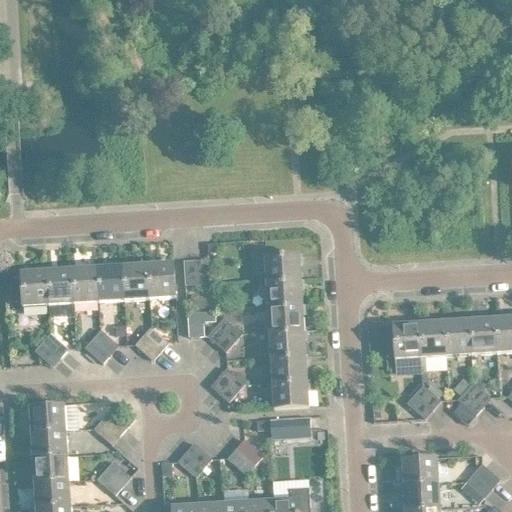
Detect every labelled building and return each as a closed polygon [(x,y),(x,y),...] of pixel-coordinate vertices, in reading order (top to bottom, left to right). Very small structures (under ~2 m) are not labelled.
[(266,257),(267,283),(303,281),(301,255),(266,257)] [(209,260),(197,261),(198,285),(211,284),(209,260)] [(198,285),(197,261),(185,262),(186,286),(198,285)] [(175,263),(149,265),(151,300),(177,298),(175,263)] [(149,265),(124,266),(126,301),(151,300),(149,265)] [(124,266),(98,268),(101,303),(126,301),(124,266)] [(98,268),(73,269),(75,305),(101,303),(98,268)] [(73,269),(48,271),(50,306),(75,305),(73,269)] [(50,306),(48,271),(22,272),(24,302),(24,308),(50,306)] [(22,272),(6,273),(6,283),(13,283),(15,302),(24,302),(22,272)] [(267,283),(269,308),(304,306),(303,281),(267,283)] [(201,296),(195,307),(207,313),(211,313),(215,304),(201,296)] [(269,308),(270,333),(306,331),(304,306),(269,308)] [(207,313),(190,314),(191,338),(206,337),(205,323),(217,323),(217,313),(211,313),(207,313)] [(511,317),(496,319),(498,354),(511,353),(511,317)] [(209,337),(218,345),(234,327),(225,319),(209,337)] [(496,319),(471,321),(473,356),(498,354),(496,319)] [(471,321),(446,322),(448,357),(473,356),(471,321)] [(446,322),(420,324),(423,359),(448,357),(446,322)] [(423,359),(420,324),(382,326),(384,350),(396,349),(396,360),(423,359)] [(127,326),(117,327),(118,340),(127,340),(127,326)] [(234,327),(218,345),(227,353),(243,335),(234,327)] [(152,328),(144,337),(162,353),(171,344),(152,328)] [(102,331),(94,340),(112,356),(120,347),(102,331)] [(270,333),(272,359),(307,356),(306,331),(270,333)] [(52,334),(44,343),(62,359),(70,350),(52,334)] [(162,353),(144,337),(137,346),(154,362),(162,353)] [(112,356),(94,340),(86,349),(104,365),(112,356)] [(62,359),(44,343),(36,352),(54,368),(62,359)] [(272,359),(273,384),(309,382),(307,356),(272,359)] [(212,387),(221,395),(237,377),(228,369),(212,387)] [(240,374),(237,377),(246,385),(249,382),(240,374)] [(237,377),(221,395),(230,403),(246,385),(237,377)] [(309,382),(273,384),(275,410),(310,408),(309,382)] [(475,383),(467,392),(485,408),(493,399),(475,383)] [(424,386),(416,395),(434,411),(442,402),(424,386)] [(467,392),(459,401),(477,417),(485,408),(467,392)] [(434,411),(416,395),(408,404),(426,420),(434,411)] [(459,401),(451,410),(469,426),(477,417),(459,401)] [(31,408),(32,434),(67,432),(66,406),(31,408)] [(111,412),(103,421),(121,437),(129,428),(111,412)] [(311,419),(272,421),(273,441),(313,439),(311,419)] [(121,437),(103,421),(95,430),(113,446),(121,437)] [(32,434),(34,459),(69,457),(67,432),(32,434)] [(245,441),(238,450),(256,466),(263,457),(245,441)] [(195,444),(187,453),(205,469),(213,460),(195,444)] [(256,466),(238,450),(230,459),(248,475),(256,466)] [(205,469),(187,453),(179,462),(197,478),(205,469)] [(34,459),(35,484),(71,482),(69,457),(34,459)] [(403,461),(405,487),(440,485),(438,459),(403,461)] [(114,462),(107,471),(125,487),(132,478),(114,462)] [(174,465),(163,465),(163,476),(174,476),(174,465)] [(483,465),(475,474),(493,490),(501,481),(483,465)] [(125,487),(107,471),(99,480),(117,496),(125,487)] [(493,490),(475,474),(467,483),(485,499),(493,490)] [(35,484),(37,510),(72,507),(71,482),(35,484)] [(405,487),(406,511),(408,511),(441,510),(440,485),(405,487)] [(274,501),(275,511),(311,511),(310,489),(274,491),(274,501)] [(249,503),(249,511),(275,511),(274,501),(249,503)] [(249,511),(249,503),(224,504),(224,511),(249,511)]
